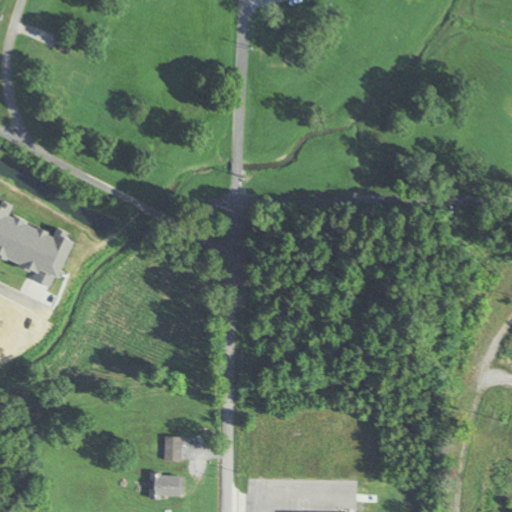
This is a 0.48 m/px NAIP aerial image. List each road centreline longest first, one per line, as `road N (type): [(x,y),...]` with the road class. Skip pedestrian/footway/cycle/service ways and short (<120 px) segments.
road 1 (residential): [(240,197),(511,206)]
road 2 (residential): [(234,260),(251,0)]
road 3 (residential): [(226,511),(234,260)]
